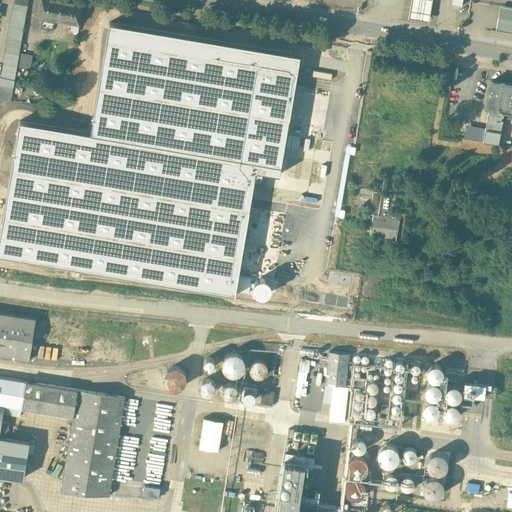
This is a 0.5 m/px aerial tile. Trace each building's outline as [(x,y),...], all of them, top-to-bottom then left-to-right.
[(14,0),(0,83),(0,99),(11,102),(28,0),(14,0)] [(62,0),(40,0),(38,15),(59,19),(62,0)] [(83,1),(75,0),(62,0),(59,19),(79,23),(83,1)] [(410,0),(410,5),(408,16),(429,20),(431,9),(433,0),(410,0)] [(511,6),(501,5),(497,29),(511,31),(511,6)] [(300,54),(109,21),(90,132),(19,120),(0,231),(0,253),(235,294),(235,291),(238,274),(256,170),(279,174),(300,54)] [(511,84),(502,83),(502,82),(490,80),(487,103),(487,106),(489,106),(487,116),(487,117),(483,141),(499,144),(503,117),(511,118),(511,84)] [(384,196),(381,196),(381,191),(370,191),(369,211),(383,211),(384,196)] [(367,233),(392,236),(395,215),(370,212),(367,233)] [(251,277),(238,274),(235,291),(248,293),(251,277)] [(36,318),(0,312),(0,355),(29,360),(36,318)] [(349,353),(329,351),(325,383),(332,384),(345,385),(349,353)] [(223,361),(222,364),(223,367),(225,370),(227,372),(230,374),(233,374),(236,373),(239,372),(241,369),(242,367),(243,363),(242,360),(240,358),(238,355),(235,354),(232,354),(229,354),(226,356),(224,358),(223,361)] [(204,363),(205,365),(206,366),(208,367),(209,367),(211,367),(212,366),(213,364),(213,363),(213,361),(213,360),(211,359),(210,358),(208,358),(207,358),(206,359),(205,360),(204,362),(204,363)] [(394,364),(395,366),(396,367),(398,368),(399,368),(401,367),(402,367),(403,365),(403,364),(403,362),(403,361),(401,360),(400,359),(398,359),(397,359),(396,360),(395,361),(394,363),(394,364)] [(250,370),(251,373),(253,376),(256,378),(259,378),(263,377),(265,375),(267,372),(267,369),(266,365),(264,363),(261,361),(258,361),(254,362),(252,364),(250,367),(250,370)] [(411,367),(412,369),(413,370),(414,370),(416,371),(417,370),(419,369),(420,368),(420,366),(420,365),(419,363),(418,362),(417,362),(415,361),(414,362),(412,363),(411,364),(411,366),(411,367)] [(433,364),(431,365),(429,366),(428,368),(427,370),(427,372),(427,374),(428,376),(430,378),(432,379),(434,379),(437,379),(439,378),(440,376),(441,374),(442,372),(442,370),(441,368),(439,366),(438,365),(435,364),(433,364)] [(162,373),(162,376),(163,380),(164,382),(166,384),(169,386),(172,386),(176,386),(178,384),(180,382),(182,379),(182,376),(182,373),(180,370),(178,368),(175,366),(172,366),(169,367),(166,368),(164,370),(162,373)] [(394,375),(395,377),(396,378),(398,378),(399,379),(401,378),(402,377),(403,376),(404,374),(403,373),(403,371),(402,370),(400,370),(399,369),(397,370),(396,371),(395,372),(394,374),(394,375)] [(0,473),(23,477),(29,441),(6,437),(9,422),(1,420),(3,405),(21,408),(73,416),(77,389),(0,376),(0,473)] [(206,380),(204,380),(202,381),(201,383),(200,385),(199,388),(200,390),(201,392),(203,393),(205,394),(207,395),(209,394),(211,393),(213,392),(214,390),(215,388),(214,385),(214,383),(212,381),(210,380),(208,380),(206,380)] [(393,386),(394,387),(395,388),(396,389),(398,389),(400,389),(401,388),(402,387),(402,385),(402,384),(401,382),(400,381),(399,380),(397,380),(396,380),(394,381),(393,383),(393,384),(393,386)] [(367,387),(368,388),(369,390),(371,390),(372,390),(374,390),(375,389),(376,388),(376,386),(376,385),(376,383),(374,382),(373,381),(371,381),(370,382),(369,383),(368,384),(367,385),(367,387)] [(496,385),(465,381),(463,393),(495,396),(496,385)] [(431,382),(429,383),(427,384),(425,386),(425,388),(424,390),(425,392),(426,394),(428,396),(430,397),(432,397),(434,397),(436,396),(438,394),(439,392),(440,390),(439,388),(439,386),(437,384),(435,383),(433,382),(431,382)] [(229,383),(227,384),(225,385),(224,387),(223,389),(223,391),(223,393),(224,395),(226,397),(228,398),(230,398),(232,398),(234,397),(236,395),(237,393),(238,391),(238,389),(237,387),(235,385),(234,384),(231,383),(229,383)] [(332,384),(325,383),(324,401),(330,402),(332,384)] [(257,388),(241,385),(239,399),(255,402),(257,388)] [(452,385),(450,385),(448,387),(446,388),(445,391),(445,393),(446,395),(447,397),(449,398),(451,399),(453,400),(455,399),(457,398),(459,397),(460,395),(460,393),(460,391),(459,388),(458,387),(456,385),(454,385),(452,385)] [(354,394),(355,396),(356,397),(358,397),(359,398),(361,397),(362,396),(363,395),(364,393),(363,392),(363,390),(362,389),(360,389),(359,388),(357,389),(356,390),(355,391),(354,393),(354,394)] [(77,389),(73,416),(61,490),(110,494),(126,396),(77,389)] [(274,391),(263,389),(260,403),(272,405),(274,391)] [(391,396),(392,398),(393,399),(395,399),(396,400),(398,399),(399,398),(400,397),(400,395),(400,394),(400,392),(399,391),(397,391),(395,390),(394,391),(393,392),(392,393),(391,395),(391,396)] [(367,399),(367,401),(368,402),(370,403),(371,403),(373,403),(374,402),(375,400),(376,399),(376,397),(375,396),(374,395),(372,394),(371,394),(369,394),(368,395),(367,396),(367,398),(367,399)] [(354,404),(354,405),(355,406),(357,407),(358,407),(360,407),(361,406),(362,405),(363,403),(363,402),(362,400),(361,399),(359,398),(358,398),(356,399),(355,399),(354,401),(353,402),(354,404)] [(390,406),(391,407),(392,408),(394,409),(395,409),(397,409),(398,408),(399,407),(400,405),(399,404),(399,402),(398,401),(396,400),(395,400),(393,400),(392,401),(391,403),(390,404),(390,406)] [(430,401),(427,401),(426,403),(424,404),(423,407),(423,409),(424,411),(425,413),(426,414),(428,415),(431,416),(433,415),(435,415),(437,413),(438,411),(438,409),(438,407),(437,405),(436,403),(434,401),(432,401),(430,401)] [(450,403),(447,403),(445,405),(444,406),(443,408),(443,411),(444,413),(445,415),(446,416),(448,417),(451,418),(453,417),(455,416),(457,415),(458,413),(458,411),(458,408),(457,406),(456,405),(454,403),(452,403),(450,403)] [(364,412),(365,414),(366,415),(368,416),(369,416),(371,415),(372,414),(373,413),(374,412),(373,410),(373,408),(372,407),(370,407),(369,407),(367,407),(366,408),(365,409),(364,411),(364,412)] [(353,414),(353,415),(354,416),(356,417),(357,417),(359,417),(360,416),(361,414),(362,413),(362,411),(361,410),(360,409),(358,408),(357,408),(355,408),(354,409),(353,410),(353,412),(353,414)] [(217,449),(220,419),(200,417),(197,447),(217,449)] [(299,429),(297,437),(307,439),(304,450),(313,452),(317,433),(299,429)] [(357,436),(355,437),(353,438),(352,440),(351,442),(351,444),(351,447),(353,449),(354,450),(356,451),(358,451),(361,451),(363,450),(364,449),(366,447),(366,444),(366,442),(365,440),(364,438),(362,437),(360,436),(357,436)] [(378,452),(378,455),(378,458),(380,461),(382,463),(385,464),(388,465),(391,464),(394,463),(396,460),(397,457),(398,454),(397,451),(396,448),(393,446),(390,445),(387,445),(384,445),(381,447),(379,449),(378,452)] [(408,447),(406,448),(404,449),(403,451),(402,453),(401,455),(402,458),(403,460),(405,461),(407,462),(409,462),(411,462),(413,461),(415,460),(416,458),(417,456),(416,453),(416,451),(414,449),(412,448),(410,447),(408,447)] [(426,459),(426,462),(426,465),(428,468),(430,470),(433,471),(436,472),(439,471),(442,470),(444,467),(446,464),(446,461),(445,458),(444,455),(442,453),(439,452),(436,452),(432,452),(430,454),(428,456),(426,459)] [(315,457),(285,453),(275,511),(305,511),(307,505),(317,507),(320,489),(315,488),(314,495),(309,494),(312,475),(320,476),(322,466),(313,464),(315,457)] [(348,464),(348,467),(348,470),(350,473),(352,475),(355,476),(358,477),(361,476),(364,475),(366,472),(367,469),(368,466),(367,463),(366,461),(363,458),(360,457),(357,457),(354,457),(351,459),(349,461),(348,464)] [(390,475),(387,475),(386,476),(384,478),(383,480),(383,483),(384,485),(385,487),(386,488),(388,489),(391,490),(393,489),(395,488),(397,487),(398,485),(398,483),(398,480),(397,478),(396,476),(394,475),(392,475),(390,475)] [(406,476),(404,477),(402,478),(401,480),(400,482),(400,484),(400,486),(401,488),(403,490),(405,491),(407,491),(409,491),(411,490),(413,488),(414,486),(415,484),(415,482),(414,480),(412,478),(411,477),(408,476),(406,476)] [(423,483),(422,487),(423,490),(424,492),(427,495),(430,496),(433,496),(436,496),(439,494),(441,492),(442,489),(442,486),(442,483),(440,480),(438,478),(435,477),(432,476),(429,477),(426,478),(424,481),(423,483)] [(345,486),(345,490),(345,493),(347,495),(349,497),(352,499),(355,499),(358,499),(361,497),(363,495),(365,492),(365,489),(364,486),(363,483),(361,481),(358,479),(355,479),(352,480),(349,481),(347,483),(345,486)] [(160,487),(144,484),(142,494),(158,497),(160,487)] [(352,499),(340,498),(337,511),(343,511),(344,508),(350,509),(352,499)] [(255,511),(256,505),(243,503),(242,511),(246,511),(255,511)]
